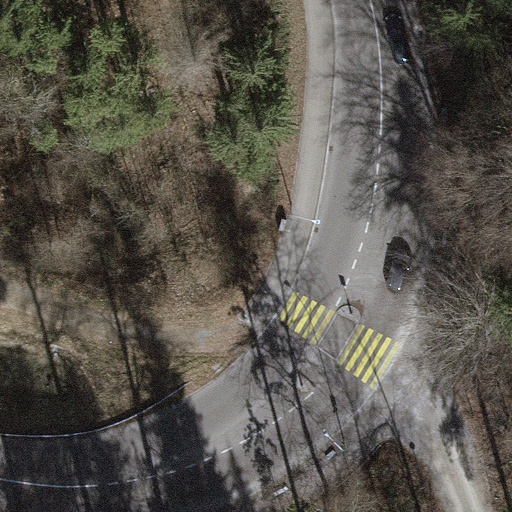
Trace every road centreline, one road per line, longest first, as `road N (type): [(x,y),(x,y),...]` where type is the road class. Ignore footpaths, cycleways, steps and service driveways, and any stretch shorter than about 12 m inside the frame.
road 1 (secondary): [(0,478),(74,488),(168,474),(223,448),(288,402),(338,337)]
road 2 (secondary): [(370,0),(384,77),(380,196),(357,299),(338,337)]
road 3 (track): [(254,511),(370,428),(401,377)]
road 4 (track): [(470,511),(425,402),(401,377)]
